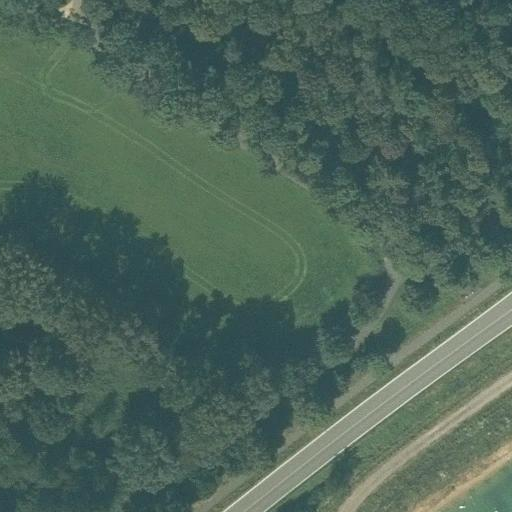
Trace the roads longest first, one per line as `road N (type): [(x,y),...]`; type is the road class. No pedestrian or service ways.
road 1 (unclassified): [(75,0),(64,26),(406,246),(391,287),(351,344),(112,511)]
road 2 (secondary): [(237,511),(511,306)]
road 3 (track): [(349,511),(511,381)]
